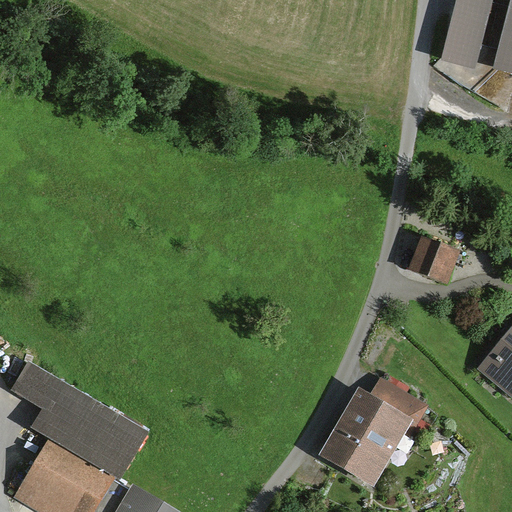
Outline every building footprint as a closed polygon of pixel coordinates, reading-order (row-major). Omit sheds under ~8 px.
[(511,0),(459,0),(445,57),(511,74),(511,0)] [(459,255),(424,242),(412,272),(448,285),(459,255)] [(511,334),(482,371),(511,396),(511,334)] [(50,443),(18,495),(46,511),(170,511),(120,482),(148,437),(31,365),(16,389),(45,407),(30,431),(50,443)] [(371,402),(360,395),(321,460),(374,492),(424,408),(382,383),(371,402)]
